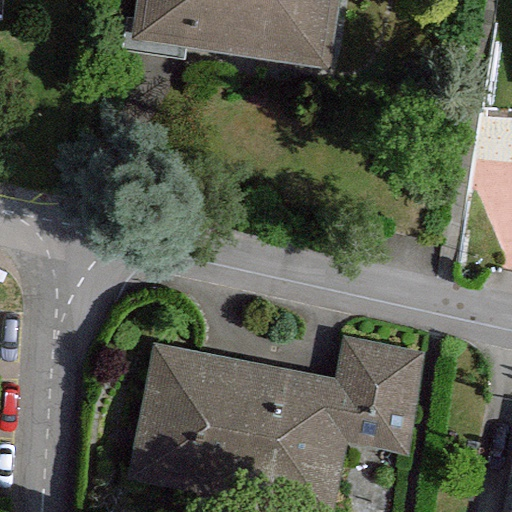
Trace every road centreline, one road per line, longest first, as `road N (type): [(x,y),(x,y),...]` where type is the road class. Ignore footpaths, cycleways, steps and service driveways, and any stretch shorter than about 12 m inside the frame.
road 1 (residential): [(511,318),(66,225)]
road 2 (residential): [(39,511),(51,319),(66,225)]
